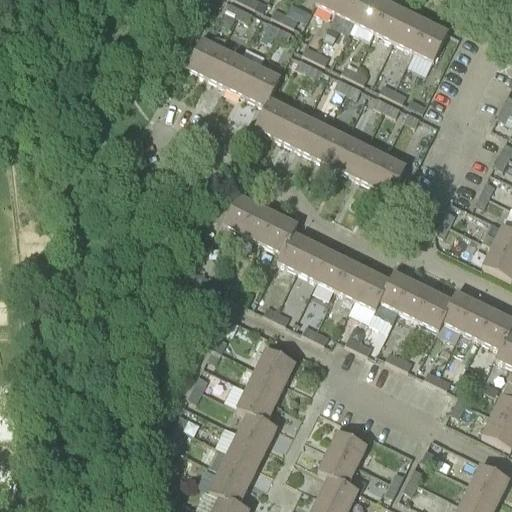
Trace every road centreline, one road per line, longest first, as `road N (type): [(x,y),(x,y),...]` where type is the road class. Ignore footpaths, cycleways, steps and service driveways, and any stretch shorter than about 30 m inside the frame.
road 1 (residential): [(192,144),(292,194),(312,226),(378,261),(413,255)]
road 2 (residential): [(413,255),(455,170),(459,116),(484,56)]
road 3 (residential): [(511,467),(357,399),(332,371)]
